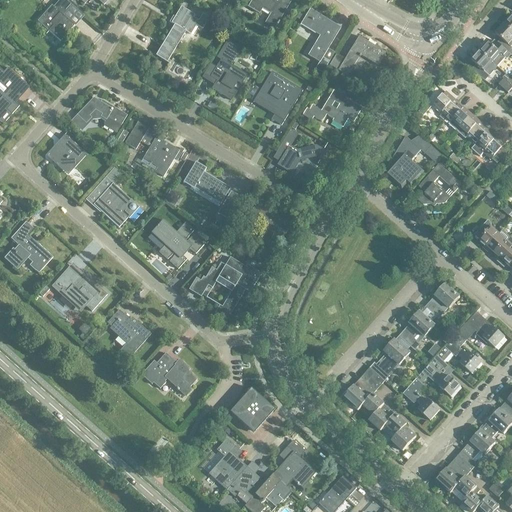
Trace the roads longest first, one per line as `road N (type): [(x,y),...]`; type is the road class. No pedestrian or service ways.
road 1 (residential): [(280,335),(226,343),(16,155),(91,75)]
road 2 (residential): [(329,218),(91,75)]
road 3 (secondary): [(171,511),(0,358)]
road 4 (residential): [(307,407),(441,258)]
road 5 (residential): [(400,490),(511,364)]
road 6 (tertiary): [(354,178),(431,51)]
road 7 (tertiary): [(280,335),(329,218)]
road 8 (tertiary): [(400,490),(307,407)]
